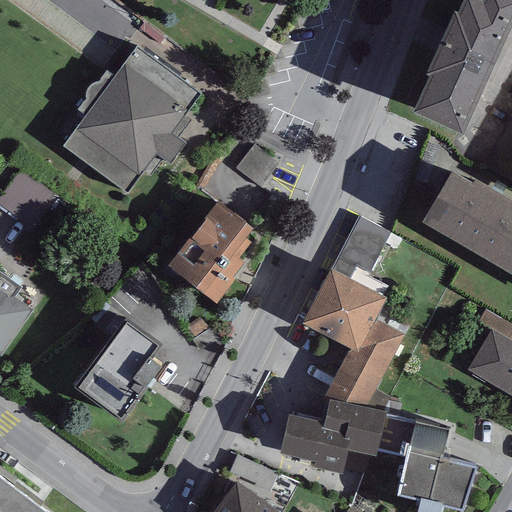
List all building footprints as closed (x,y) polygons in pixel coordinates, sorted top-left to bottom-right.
[(511,0),(454,0),(413,94),(463,116),(511,6),(511,0)] [(174,129),(203,90),(136,40),(114,70),(106,65),(97,77),(96,77),(94,78),(91,79),(89,81),(87,83),(86,86),(86,89),(85,93),(76,105),(84,111),(62,140),(127,189),(144,167),(150,171),(163,155),(170,160),(186,138),(174,129)] [(278,163),(254,143),(235,166),(260,186),(278,163)] [(511,194),(452,159),(422,211),(511,263),(511,194)] [(54,192),(21,167),(0,194),(0,199),(30,223),(54,192)] [(252,217),(218,192),(168,258),(216,294),(234,271),(231,269),(242,254),(238,252),(248,239),(240,233),(252,217)] [(389,230),(359,214),(333,262),(363,278),(389,230)] [(333,262),(330,261),(302,315),(350,340),(329,382),(367,400),(404,329),(373,313),(385,289),(363,278),(333,262)] [(0,345),(32,301),(13,288),(20,278),(0,263),(0,345)] [(73,377),(121,413),(147,380),(144,377),(162,354),(154,347),(163,335),(127,307),(73,377)] [(511,335),(492,324),(468,365),(511,391),(511,335)] [(386,405),(329,392),(323,416),(289,407),(279,445),(315,454),(314,460),(364,470),(371,448),(375,449),(386,405)] [(415,413),(409,435),(441,445),(448,422),(415,413)] [(441,445),(409,435),(397,484),(462,500),(473,456),(440,448),(441,445)] [(288,511),(237,475),(209,511),(288,511)] [(45,511),(0,477),(0,511),(45,511)]
